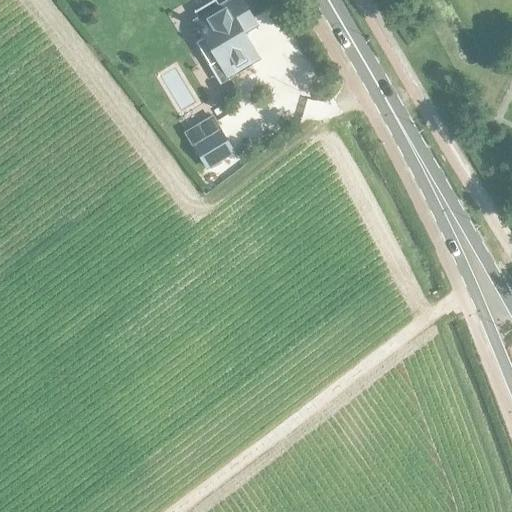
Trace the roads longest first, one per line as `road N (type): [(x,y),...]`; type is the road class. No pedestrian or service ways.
road 1 (track): [(172,511),(459,292)]
road 2 (secondary): [(384,97),(511,383)]
road 3 (secondary): [(511,306),(384,97)]
